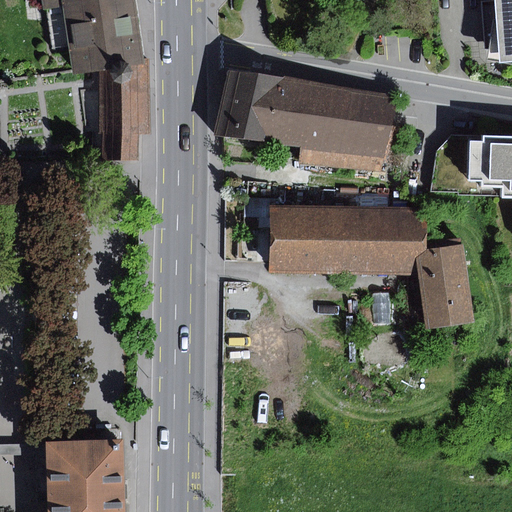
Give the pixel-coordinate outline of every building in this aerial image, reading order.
[(70,0),(64,1),(74,74),(91,72),(101,70),(143,65),(134,0),(70,0)] [(511,0),(496,0),(498,22),(488,61),(500,62),(511,61),(511,0)] [(143,65),(101,70),(91,72),(92,90),(101,90),(101,157),(140,155),(141,134),(149,134),(150,64),(143,65)] [(356,94),(232,70),(218,133),(346,155),(356,94)] [(398,101),(356,94),(346,155),(343,168),(382,173),(398,101)] [(470,179),(471,138),(453,136),(437,151),(430,193),(459,193),(459,196),(504,196),(504,186),(486,185),(486,180),(470,179)] [(511,138),(471,138),(470,179),(486,180),(486,185),(504,186),(504,196),(504,197),(511,197),(511,138)] [(416,259),(427,250),(425,208),(270,206),(270,274),(418,276),(416,259)] [(427,250),(416,259),(418,276),(426,330),(475,323),(465,245),(427,250)] [(123,511),(121,442),(45,444),(46,492),(46,511),(123,511)] [(0,454),(21,454),(36,454),(37,492),(46,492),(45,444),(21,445),(0,445),(0,454)]
